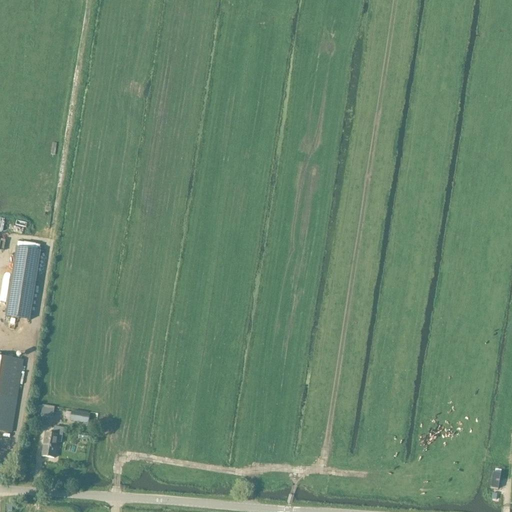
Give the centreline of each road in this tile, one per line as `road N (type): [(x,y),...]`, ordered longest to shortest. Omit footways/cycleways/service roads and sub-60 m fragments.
road 1 (track): [(322,463),(396,0)]
road 2 (unclassified): [(302,511),(0,490)]
road 3 (track): [(88,0),(50,242)]
road 4 (track): [(248,507),(253,473),(131,455),(119,457),(114,499)]
road 5 (track): [(298,468),(414,469),(430,456),(440,412)]
